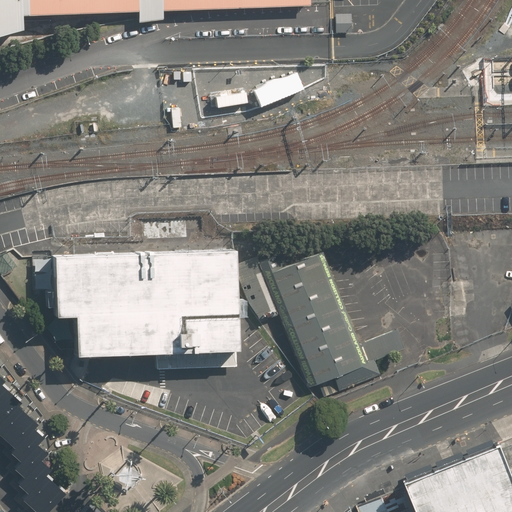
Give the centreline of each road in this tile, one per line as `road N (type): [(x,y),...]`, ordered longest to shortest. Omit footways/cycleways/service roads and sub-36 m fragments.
road 1 (trunk): [(297,486),(367,438),(511,378)]
road 2 (residential): [(0,315),(60,394),(169,442)]
road 3 (residential): [(169,442),(297,486)]
